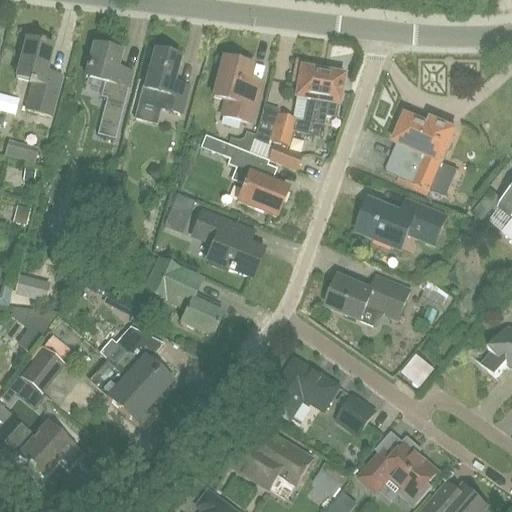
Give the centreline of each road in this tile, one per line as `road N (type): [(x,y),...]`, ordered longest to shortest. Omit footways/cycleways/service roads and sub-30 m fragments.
road 1 (residential): [(280,317),(387,33)]
road 2 (residential): [(104,0),(387,33)]
road 3 (residential): [(128,511),(280,317)]
road 4 (residential): [(422,418),(280,317)]
road 5 (residential): [(387,33),(511,36)]
